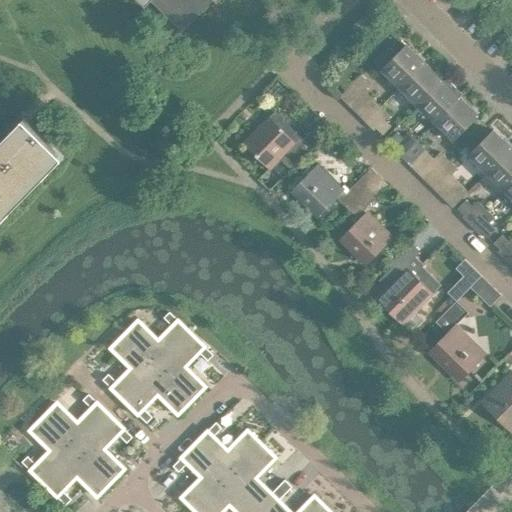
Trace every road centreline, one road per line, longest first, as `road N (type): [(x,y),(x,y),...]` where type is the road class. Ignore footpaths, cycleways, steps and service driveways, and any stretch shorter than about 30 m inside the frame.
road 1 (residential): [(511,287),(290,61),(348,0)]
road 2 (residential): [(370,511),(232,378)]
road 3 (residential): [(127,488),(232,378)]
road 4 (residential): [(511,101),(411,0)]
